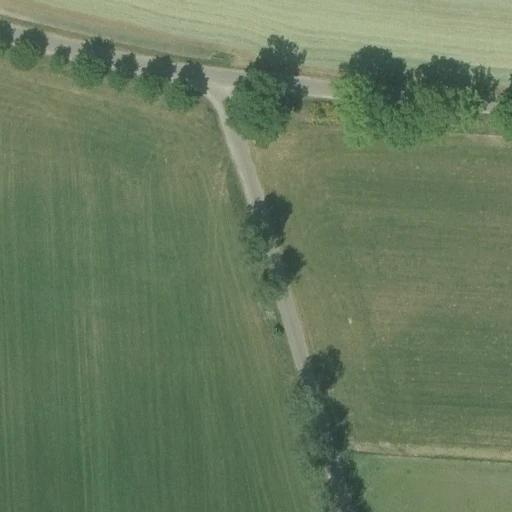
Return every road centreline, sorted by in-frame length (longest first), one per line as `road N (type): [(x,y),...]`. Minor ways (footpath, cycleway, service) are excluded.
road 1 (unclassified): [(345,511),(216,79)]
road 2 (unclassified): [(511,108),(216,79)]
road 3 (unclassified): [(216,79),(0,32)]
